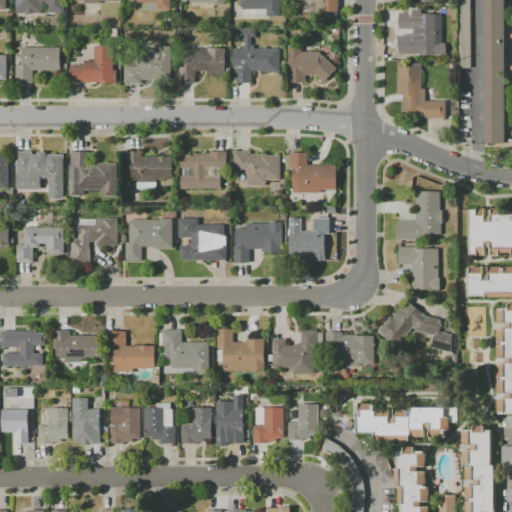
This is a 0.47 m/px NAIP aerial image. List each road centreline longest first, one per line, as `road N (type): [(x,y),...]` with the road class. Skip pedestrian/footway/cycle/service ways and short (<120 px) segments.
road 1 (residential): [(365,135),(310,119),(0,120)]
road 2 (residential): [(363,291),(342,298),(0,298)]
road 3 (residential): [(320,479),(0,481)]
road 4 (residential): [(364,0),(363,291)]
road 5 (residential): [(511,182),(365,135)]
